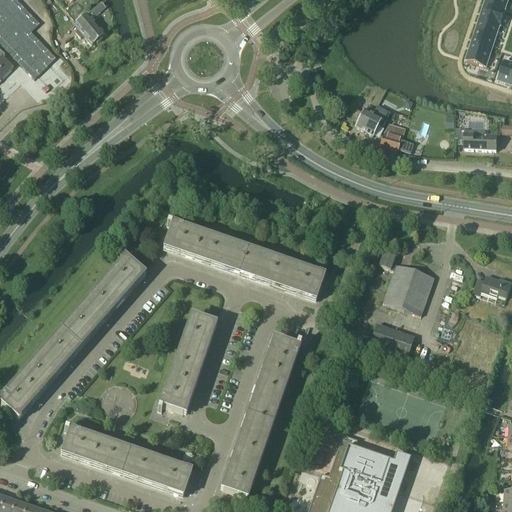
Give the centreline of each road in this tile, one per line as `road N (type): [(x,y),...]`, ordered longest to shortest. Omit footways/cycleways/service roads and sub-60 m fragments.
road 1 (residential): [(23,458),(42,416),(170,272),(238,294)]
road 2 (tertiary): [(511,216),(382,193),(330,172),(275,134)]
road 3 (residential): [(322,129),(404,166),(511,173)]
road 4 (tertiary): [(176,69),(51,187)]
road 5 (tertiary): [(51,187),(190,86)]
road 6 (residential): [(23,458),(186,511)]
road 7 (residential): [(238,294),(195,421),(230,433)]
road 8 (residential): [(230,433),(273,306)]
